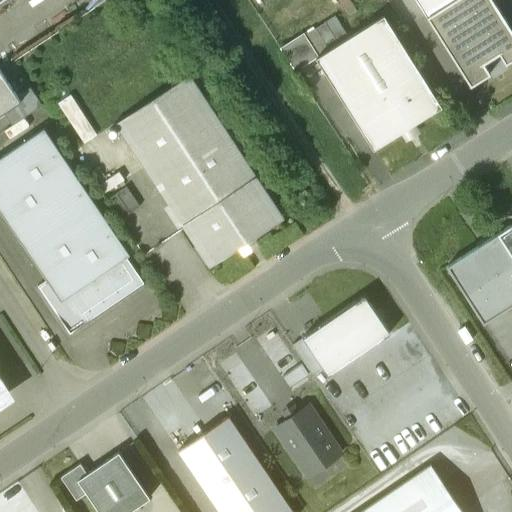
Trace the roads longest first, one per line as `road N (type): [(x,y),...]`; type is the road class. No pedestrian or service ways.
road 1 (unclassified): [(364,222),(81,406)]
road 2 (track): [(357,226),(204,0)]
road 3 (unclassified): [(511,440),(364,222)]
road 4 (unclassified): [(511,130),(364,222)]
road 5 (unclassified): [(81,406),(0,276)]
